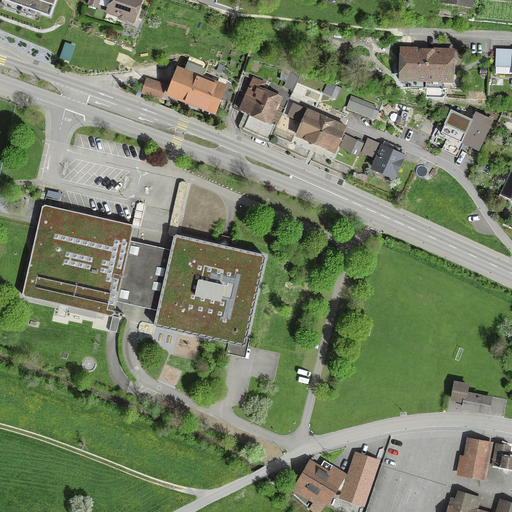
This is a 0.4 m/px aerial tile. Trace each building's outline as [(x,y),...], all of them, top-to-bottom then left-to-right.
[(0,0),(52,19),(58,0),(0,0)] [(96,8),(98,0),(89,0),(87,5),(96,8)] [(110,0),(106,12),(118,16),(118,17),(119,19),(121,20),(124,19),(124,18),(133,21),(140,1),(137,0),(110,0)] [(425,89),(426,51),(401,50),(400,78),(402,80),(407,81),(407,88),(425,89)] [(450,80),(451,52),(426,51),(425,89),(443,89),(443,82),(448,82),(450,80)] [(189,66),(184,79),(175,75),(168,95),(176,98),(176,99),(214,113),(223,89),(198,79),(201,71),(203,72),(206,65),(192,59),(189,66)] [(279,81),(285,83),(283,87),(293,91),(300,74),(284,69),(279,81)] [(234,108),(249,114),(268,123),(277,104),(279,105),(281,99),(279,98),(280,98),(263,91),(263,92),(260,90),(263,84),(247,77),(234,108)] [(148,82),(144,93),(159,98),(163,87),(148,82)] [(339,88),(329,83),(325,92),(336,96),(339,88)] [(376,106),(351,96),(347,108),(375,118),(378,111),(374,110),(376,106)] [(287,116),(300,121),(305,110),(292,104),(287,116)] [(308,110),(296,136),(315,144),(326,119),(308,110)] [(268,123),(249,114),(242,129),(268,140),(274,125),(268,123)] [(451,125),(467,133),(462,144),(476,150),(490,120),(477,114),(471,124),(455,117),(451,125)] [(315,144),(333,152),(344,127),(326,119),(315,144)] [(362,144),(356,141),(350,153),(356,157),(362,144)] [(373,169),(392,178),(402,157),(393,153),(395,149),(384,143),(373,169)] [(511,175),(503,195),(511,198),(511,175)] [(51,208),(42,207),(22,296),(140,323),(138,331),(152,334),(154,326),(212,339),(206,366),(222,370),(228,343),(243,346),(263,257),(174,236),(179,214),(173,212),(168,235),(131,227),(51,208)] [(462,408),(487,413),(490,399),(465,394),(467,386),(454,384),(451,399),(463,401),(462,408)] [(461,476),(481,480),(488,443),(468,439),(461,476)] [(500,467),(502,457),(507,458),(509,447),(495,444),(491,466),(500,467)] [(341,497),(364,505),(378,461),(356,454),(341,497)] [(511,459),(511,458),(507,458),(502,457),(500,467),(510,469),(511,459)] [(327,500),(343,474),(335,469),(329,478),(318,470),(317,470),(309,466),(299,482),(327,500)] [(447,511),(511,511),(511,504),(500,501),(497,511),(481,511),(476,510),(479,500),(458,493),(455,503),(451,502),(447,511)] [(314,511),(318,507),(313,503),(309,508),(313,511),(314,511)]
